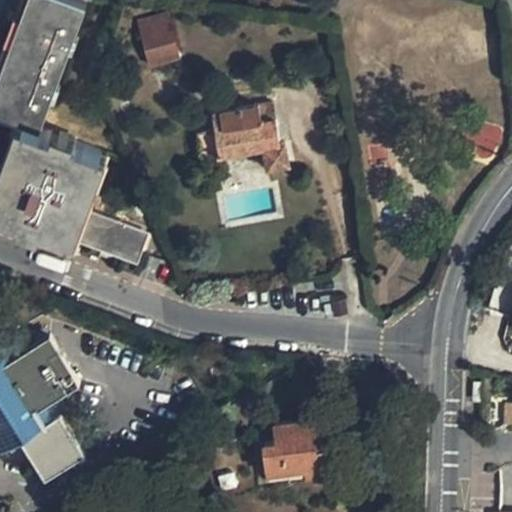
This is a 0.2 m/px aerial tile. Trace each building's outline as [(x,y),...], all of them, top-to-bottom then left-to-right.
[(79,0),(27,0),(0,72),(0,111),(18,119),(40,127),(86,3),(79,0)] [(147,64),(179,54),(170,23),(138,32),(147,64)] [(220,109),(223,126),(260,120),(258,106),(257,103),(220,109)] [(273,104),(258,106),(260,120),(275,117),(273,104)] [(280,144),(275,117),(260,120),(223,126),(214,127),(218,153),(263,146),(280,144)] [(0,167),(0,209),(20,217),(42,226),(76,238),(88,208),(108,152),(74,140),(52,132),(40,127),(18,119),(0,167)] [(200,156),(218,153),(214,127),(196,130),(200,156)] [(289,163),(286,143),(280,144),(263,146),(266,167),(289,163)] [(149,231),(88,208),(76,238),(138,261),(149,231)] [(4,346),(0,338),(0,453),(25,438),(27,427),(37,430),(41,428),(66,467),(106,441),(81,401),(95,392),(87,377),(99,368),(69,320),(55,329),(49,317),(4,346)] [(297,359),(243,393),(247,398),(253,407),(306,373),(297,359)] [(511,405),(500,404),(499,424),(511,425),(511,418),(511,405)] [(329,416),(321,417),(328,465),(337,463),(329,416)] [(321,417),(275,424),(278,440),(266,442),(270,473),(305,468),(306,476),(329,472),(328,465),(321,417)] [(27,427),(25,438),(35,440),(37,430),(27,427)]
